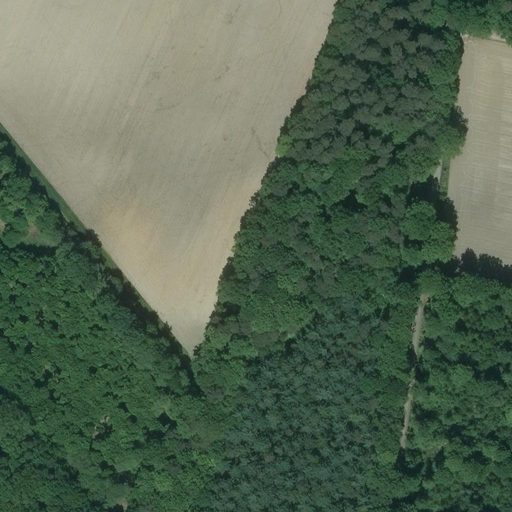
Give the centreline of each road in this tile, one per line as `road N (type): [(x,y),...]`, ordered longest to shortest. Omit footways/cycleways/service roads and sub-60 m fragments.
road 1 (track): [(435,195),(395,511)]
road 2 (track): [(456,30),(435,195)]
